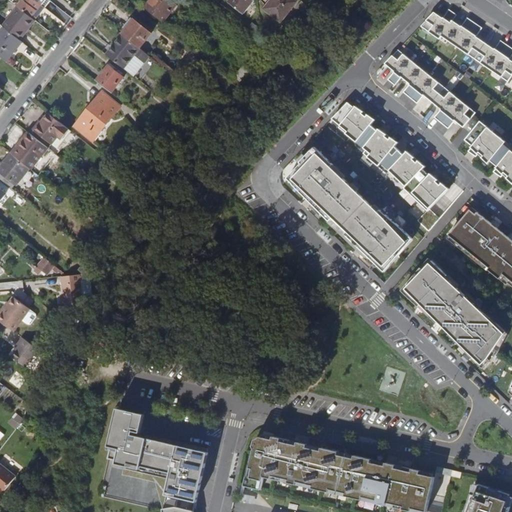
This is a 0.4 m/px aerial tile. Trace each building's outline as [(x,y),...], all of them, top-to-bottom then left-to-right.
[(11,0),(13,1),(13,0),(18,0),(16,4),(18,5),(33,18),(43,5),(41,4),(43,0),(11,0)] [(35,19),(50,0),(49,0),(43,0),(41,4),(43,5),(33,18),(35,19)] [(163,20),(178,3),(173,0),(150,0),(146,6),(163,20)] [(230,0),(230,1),(244,13),(254,0),(230,0)] [(268,0),(264,6),(279,19),(294,0),(268,0)] [(298,0),(295,5),(305,14),(310,8),(301,0),(298,0)] [(21,39),(36,20),(35,19),(33,18),(18,5),(3,24),(11,31),(21,39)] [(503,78),(507,72),(511,75),(511,61),(511,59),(511,48),(502,42),(496,50),(478,38),(484,29),(469,19),(463,28),(454,22),(458,16),(450,11),(445,19),(436,13),(424,25),(432,30),(430,33),(441,40),(443,37),(470,56),(474,49),(486,57),(482,64),(503,78)] [(127,28),(123,33),(141,46),(152,33),(131,16),(123,25),(127,28)] [(0,30),(0,53),(6,58),(21,39),(11,31),(3,24),(0,21),(0,29),(1,30),(0,30)] [(432,30),(424,25),(422,27),(430,33),(432,30)] [(109,41),(103,50),(125,67),(141,46),(123,33),(113,45),(109,41)] [(486,57),(474,49),(470,56),(482,64),(486,57)] [(405,56),(399,51),(394,57),(400,62),(405,56)] [(467,116),(472,110),(452,94),(447,100),(436,91),(441,84),(405,56),(400,62),(394,57),(386,65),(395,73),(389,81),(396,87),(403,78),(411,85),(404,93),(418,105),(425,97),(442,110),(435,119),(450,130),(456,122),(465,129),(472,120),(467,116)] [(109,65),(97,79),(112,91),(124,76),(109,65)] [(511,75),(507,72),(503,78),(509,83),(511,78),(511,75)] [(452,94),(441,84),(436,91),(447,100),(452,94)] [(103,92),(90,109),(107,122),(120,106),(103,92)] [(350,102),(334,118),(343,125),(341,127),(369,150),(366,153),(381,166),(381,167),(390,174),(393,171),(409,186),(407,188),(430,210),(451,189),(434,173),(432,175),(426,169),(429,166),(410,151),(406,155),(397,147),(400,142),(382,129),(380,131),(373,125),(378,120),(359,106),(358,108),(350,102)] [(94,139),(107,122),(90,109),(77,125),(94,139)] [(68,127),(47,110),(33,128),(53,143),(58,136),(60,138),(68,127)] [(477,114),(472,110),(467,116),(472,120),(465,129),(471,135),(479,126),(473,120),(477,114)] [(138,121),(133,128),(146,138),(151,131),(138,121)] [(474,147),(470,152),(478,158),(480,155),(481,153),(484,155),(482,157),(490,165),(492,162),(499,167),(495,173),(503,178),(505,175),(506,174),(509,176),(507,178),(511,182),(511,148),(507,144),(510,142),(490,126),(488,128),(482,123),(479,126),(471,135),(467,140),(474,147)] [(32,168),(49,147),(31,132),(14,153),(30,166),(32,168)] [(49,147),(32,168),(40,174),(57,153),(49,147)] [(382,209),(380,211),(333,166),(335,164),(318,147),(303,162),(304,164),(290,178),(296,184),(309,198),(310,197),(315,202),(312,206),(323,217),(326,214),(332,221),(335,218),(349,232),(348,234),(366,251),(363,255),(374,266),(377,262),(387,272),(415,239),(401,225),(382,209)] [(17,182),(30,166),(14,153),(12,152),(0,166),(0,177),(12,187),(15,182),(17,182)] [(0,200),(9,189),(0,181),(0,200)] [(511,238),(475,208),(452,236),(453,237),(492,269),(491,270),(503,280),(506,276),(511,280),(511,283),(511,284),(511,285),(511,238)] [(104,238),(110,243),(117,235),(111,230),(104,238)] [(453,237),(450,239),(490,272),(491,270),(492,269),(453,237)] [(104,238),(96,247),(102,253),(110,243),(104,238)] [(96,247),(92,251),(98,256),(102,253),(96,247)] [(98,256),(92,251),(82,263),(84,265),(88,268),(98,256)] [(37,267),(43,273),(51,264),(45,258),(37,267)] [(434,261),(432,259),(424,268),(426,270),(434,261)] [(482,309),(449,278),(450,276),(434,261),(426,270),(424,268),(404,290),(410,296),(412,293),(418,299),(415,301),(421,307),(423,305),(447,327),(445,328),(468,352),(486,369),(494,361),(491,358),(509,332),(500,323),(487,314),(482,309)] [(88,268),(84,265),(80,269),(84,273),(88,268)] [(80,273),(61,275),(63,295),(60,295),(61,305),(83,303),(80,273)] [(482,309),(484,306),(451,275),(450,276),(449,278),(482,309)] [(503,280),(510,286),(511,284),(511,283),(511,280),(506,276),(503,280)] [(418,299),(412,293),(410,296),(415,301),(418,299)] [(10,301),(0,314),(0,319),(14,330),(22,318),(30,324),(38,313),(30,308),(14,296),(10,301)] [(0,314),(10,301),(7,300),(0,309),(0,314)] [(510,334),(509,332),(491,358),(494,361),(501,353),(510,334)] [(39,348),(23,336),(17,344),(19,345),(11,355),(26,366),(39,348)] [(195,511),(195,510),(197,501),(199,502),(210,452),(209,451),(134,434),(135,430),(142,432),(147,413),(120,407),(111,445),(112,445),(109,457),(119,459),(118,462),(129,465),(130,462),(172,472),(172,476),(171,477),(164,507),(164,511),(195,511)] [(26,420),(17,413),(8,424),(17,431),(26,420)] [(134,434),(209,451),(210,448),(142,432),(135,430),(134,434)] [(263,489),(266,476),(273,478),(274,475),(290,479),(290,482),(298,484),(299,481),(315,485),(314,488),(331,492),(332,489),(348,493),(348,496),(364,500),(365,497),(381,501),(381,503),(389,505),(390,503),(397,504),(397,507),(414,511),(415,508),(427,511),(429,511),(438,477),(435,477),(422,474),(423,471),(406,467),(405,470),(397,468),(398,465),(388,463),(387,466),(373,462),(373,459),(357,455),(356,458),(340,454),(340,451),(323,447),(323,450),(308,447),(309,444),(299,442),(299,445),(291,443),(292,440),(275,436),(274,439),(264,436),(263,436),(257,440),(256,447),(257,447),(252,467),(255,468),(253,477),(249,475),(246,485),(263,489)] [(17,476),(0,462),(0,489),(2,490),(5,490),(17,476)] [(172,472),(130,462),(129,465),(172,476),(172,472)] [(171,477),(125,467),(124,474),(157,482),(164,507),(171,477)] [(477,495),(473,493),(466,511),(510,511),(511,507),(511,506),(508,505),(511,496),(511,495),(501,491),(500,494),(491,491),(492,488),(481,484),(480,485),(477,495)]
